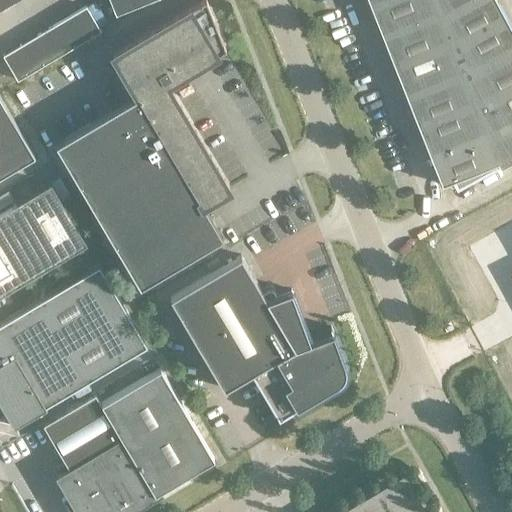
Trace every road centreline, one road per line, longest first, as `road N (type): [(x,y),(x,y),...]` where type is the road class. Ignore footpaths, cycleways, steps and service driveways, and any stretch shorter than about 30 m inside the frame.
road 1 (unclassified): [(428,396),(280,0)]
road 2 (unclassified): [(231,511),(428,396)]
road 3 (unclassified): [(493,511),(428,396)]
